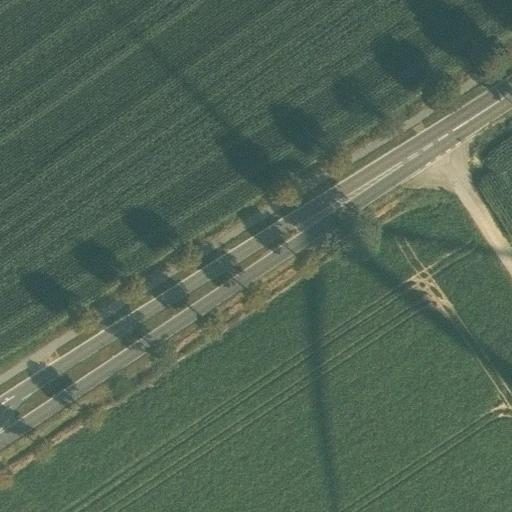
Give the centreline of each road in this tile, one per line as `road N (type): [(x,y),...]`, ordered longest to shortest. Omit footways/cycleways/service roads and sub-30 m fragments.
road 1 (secondary): [(0,423),(511,92)]
road 2 (track): [(511,270),(428,146)]
